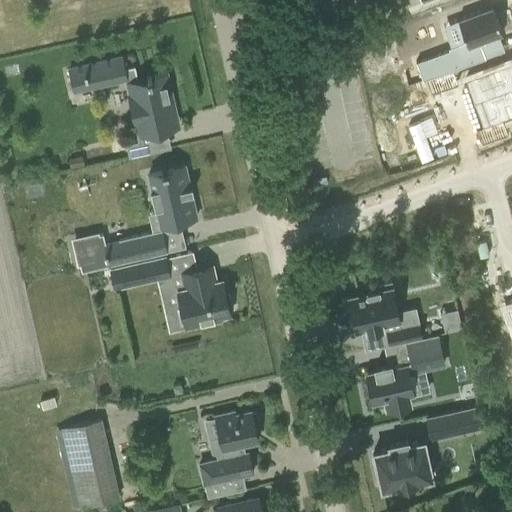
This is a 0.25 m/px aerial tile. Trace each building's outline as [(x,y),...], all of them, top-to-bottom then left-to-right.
[(448,48),(415,61),(422,80),(485,57),(480,44),(485,42),(484,39),(501,32),(492,6),(458,19),(465,40),(448,47),(448,48)] [(131,82),(143,134),(171,127),(166,106),(173,104),(166,73),(137,79),(134,65),(123,68),(121,57),(84,65),(89,87),(123,79),(124,84),(131,82)] [(511,61),(476,75),(484,98),(511,87),(511,61)] [(511,87),(484,98),(493,121),(487,124),(492,137),(511,130),(511,87)] [(145,139),(126,143),(129,157),(148,152),(145,139)] [(81,155),(68,158),(70,169),(84,165),(81,155)] [(204,213),(193,163),(156,172),(167,222),(204,213)] [(174,249),(168,227),(126,237),(131,259),(174,249)] [(169,275),(164,256),(110,268),(114,288),(169,275)] [(225,293),(222,279),(216,280),(212,264),(180,272),(184,287),(176,289),(185,328),(220,320),(219,316),(230,314),(229,311),(231,304),(229,294),(225,293)] [(370,327),(370,329),(383,326),(382,324),(386,323),(388,329),(386,330),(389,345),(406,341),(421,338),(417,322),(399,326),(390,282),(370,286),(371,291),(363,293),(362,290),(357,291),(357,294),(348,296),(348,298),(344,299),(348,314),(351,313),(355,330),(370,327)] [(421,338),(406,341),(409,358),(403,360),(404,364),(390,367),(390,363),(374,367),(375,371),(366,373),(372,402),(384,399),(386,410),(409,405),(407,394),(413,393),(408,371),(443,363),(437,335),(421,338)] [(484,426),(479,404),(446,412),(450,433),(484,426)] [(250,410),(234,414),(234,411),(214,415),(219,436),(213,437),(210,441),(212,452),(217,453),(223,452),(224,458),(199,463),(204,483),(205,483),(208,496),(222,493),(219,480),(252,472),(248,452),(241,454),(239,445),(254,441),(251,430),(255,429),(254,425),(257,424),(254,413),(251,414),(250,410)] [(63,427),(81,506),(118,497),(100,419),(63,427)] [(416,479),(431,476),(423,441),(424,441),(423,440),(422,440),(407,444),(406,441),(389,444),(390,447),(375,451),(375,450),(373,450),(373,452),(374,452),(375,455),(371,456),(375,471),(378,470),(381,486),(381,487),(383,487),(396,484),(396,485),(416,480),(416,479)] [(262,511),(259,498),(216,507),(217,511),(262,511)]
